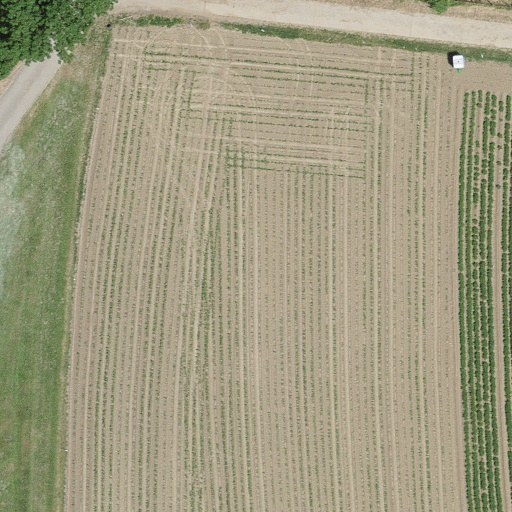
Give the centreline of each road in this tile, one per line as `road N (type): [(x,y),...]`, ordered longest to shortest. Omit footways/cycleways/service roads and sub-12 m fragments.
road 1 (track): [(182,0),(511,39)]
road 2 (track): [(83,0),(0,120)]
